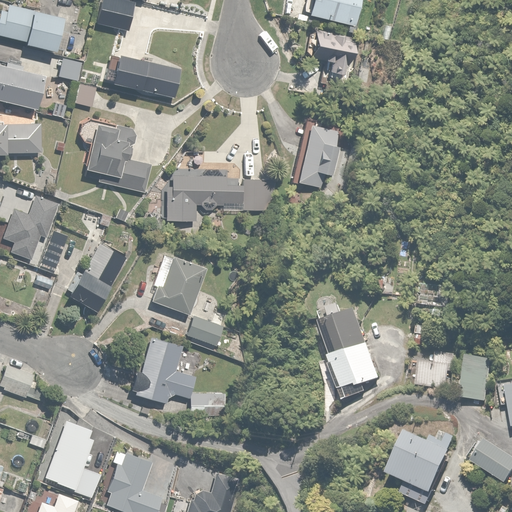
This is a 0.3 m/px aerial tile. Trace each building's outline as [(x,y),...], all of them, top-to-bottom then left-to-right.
[(134,0),(101,0),(97,25),(129,30),(134,0)] [(354,26),(360,0),(311,0),(307,15),(354,26)] [(62,17),(9,4),(7,11),(1,9),(0,12),(0,35),(25,41),(25,44),(55,51),(56,45),(64,47),(68,32),(59,30),(62,17)] [(354,62),(355,55),(357,38),(317,32),(314,48),(313,56),(337,60),(335,73),(347,75),(349,61),(354,62)] [(110,53),(103,80),(173,97),(180,69),(110,53)] [(77,79),(81,61),(62,57),(57,75),(77,79)] [(44,75),(0,64),(0,99),(36,108),(44,75)] [(95,86),(77,82),(73,102),(91,106),(95,86)] [(83,141),(89,144),(84,170),(99,172),(97,183),(143,192),(148,163),(132,160),(134,150),(130,149),(134,127),(88,119),(80,123),(76,135),(83,141)] [(41,122),(0,122),(0,153),(8,153),(8,151),(41,150),(41,122)] [(323,171),(332,173),(340,145),(331,142),(334,130),(312,124),(295,181),(318,188),(323,171)] [(166,186),(166,219),(196,218),(196,204),(200,204),(201,204),(201,205),(201,206),(202,206),(202,207),(203,207),(203,208),(204,208),(205,209),(206,209),(207,209),(208,209),(209,209),(210,209),(211,209),(211,208),(212,208),(213,208),(213,207),(214,207),(214,206),(215,206),(215,205),(215,204),(222,204),(222,208),(263,209),(264,179),(243,178),(243,184),(225,183),(225,176),(172,175),(172,186),(166,186)] [(119,208),(114,217),(126,224),(131,214),(119,208)] [(66,241),(51,234),(40,261),(55,267),(66,241)] [(127,257),(99,241),(68,294),(96,310),(127,257)] [(206,268),(166,254),(155,284),(156,284),(150,299),(189,314),(206,268)] [(54,281),(37,275),(34,285),(50,291),(54,281)] [(392,279),(380,279),(380,293),(392,293),(392,279)] [(419,288),(419,303),(438,304),(438,288),(419,288)] [(341,390),(379,377),(356,310),(344,315),(340,305),(328,310),(331,320),(321,324),(332,356),(330,357),(341,390)] [(223,326),(191,317),(186,336),(188,337),(187,342),(219,352),(225,335),(221,333),(223,326)] [(182,346),(150,337),(141,370),(135,369),(130,388),(135,389),(134,392),(165,401),(167,391),(187,397),(193,375),(175,370),(182,346)] [(435,363),(421,362),(418,385),(453,389),(457,354),(436,351),(435,363)] [(490,357),(467,355),(463,398),(486,400),(490,357)] [(41,401),(46,388),(47,386),(31,380),(36,366),(8,356),(0,377),(0,385),(3,387),(41,401)] [(507,379),(498,380),(502,406),(509,405),(511,428),(511,384),(508,385),(507,379)] [(227,390),(190,392),(191,415),(228,413),(227,390)] [(44,444),(51,423),(43,420),(38,436),(35,434),(33,440),(44,444)] [(90,429),(66,420),(44,477),(69,487),(68,489),(91,498),(101,473),(83,466),(94,439),(87,436),(90,429)] [(429,442),(409,434),(391,477),(404,482),(400,492),(429,504),(434,491),(436,492),(454,451),(448,449),(454,437),(447,434),(443,442),(431,437),(429,442)] [(511,470),(511,456),(486,439),(472,461),(504,482),(511,470)] [(142,489),(153,460),(115,446),(110,458),(119,461),(107,490),(111,491),(106,505),(125,511),(155,511),(162,496),(142,489)] [(189,498),(186,511),(226,511),(236,483),(215,476),(211,490),(202,488),(195,491),(194,499),(189,498)] [(72,511),(78,499),(58,492),(54,503),(43,499),(38,511),(72,511)]
